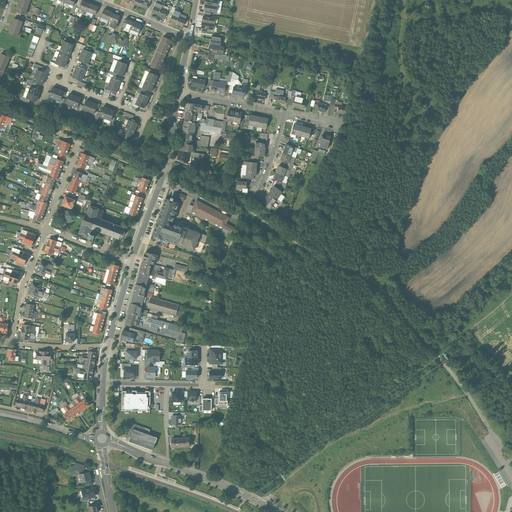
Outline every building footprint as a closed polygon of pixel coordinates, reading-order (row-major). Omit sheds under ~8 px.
[(30,0),(20,0),(19,3),(18,6),(16,12),(25,15),(30,0)] [(151,0),(143,0),(143,1),(140,7),(147,10),(151,2),(151,0)] [(91,4),(82,1),(79,8),(87,12),(91,4)] [(99,7),(91,4),(87,12),(96,15),(99,7)] [(161,10),(154,7),(152,13),(158,16),(161,10)] [(112,13),(104,10),(101,17),(109,21),(112,13)] [(167,12),(161,10),(158,16),(165,18),(167,12)] [(179,14),(174,12),(173,14),(170,21),(176,24),(179,18),(180,15),(179,14)] [(121,16),(112,13),(109,21),(112,22),(110,27),(115,29),(121,16)] [(23,21),(14,18),(12,24),(11,24),(10,27),(11,27),(9,33),(8,33),(17,37),(17,36),(23,22),(23,21)] [(185,21),(179,18),(176,24),(182,26),(185,21)] [(135,22),(126,19),(123,26),(131,30),(135,22)] [(142,26),(135,22),(131,30),(139,33),(142,26)] [(214,24),(202,22),(201,25),(202,25),(201,28),(202,28),(208,29),(213,30),(214,24)] [(222,38),(212,36),(211,40),(210,45),(211,45),(211,46),(212,46),(212,45),(213,45),(220,47),(222,38)] [(157,51),(165,55),(167,52),(171,44),(170,44),(172,40),(163,37),(157,51)] [(73,45),(64,41),(62,47),(71,51),(73,45)] [(220,47),(213,45),(213,49),(214,49),(214,52),(215,52),(214,54),(218,55),(223,56),(223,52),(223,47),(220,47)] [(71,51),(62,47),(59,52),(69,56),(71,51)] [(92,53),(83,49),(81,55),(90,59),(92,53)] [(165,55),(157,51),(150,66),(159,70),(160,67),(161,67),(164,59),(164,58),(165,55)] [(69,56),(59,52),(57,58),(67,62),(69,56)] [(0,70),(4,72),(10,57),(1,54),(0,56),(0,70)] [(90,59),(81,55),(78,61),(84,63),(88,64),(90,59)] [(67,62),(57,58),(55,63),(59,65),(65,67),(67,62)] [(127,65),(118,61),(116,67),(125,70),(127,65)] [(82,68),(76,66),(74,72),(84,75),(86,70),(82,68)] [(125,70),(116,67),(113,72),(117,74),(123,76),(125,70)] [(47,74),(37,70),(35,76),(44,79),(47,74)] [(84,75),(74,72),(72,77),(81,81),(84,75)] [(153,74),(149,72),(147,78),(156,81),(158,76),(153,74)] [(226,84),(219,83),(219,80),(220,74),(215,73),(213,82),(212,88),(212,91),(224,93),(226,84)] [(206,77),(198,76),(198,75),(194,75),(192,87),(204,89),(206,77)] [(44,79),(35,76),(33,81),(36,83),(42,85),(44,79)] [(115,79),(111,78),(109,83),(119,87),(121,82),(115,79)] [(156,81),(147,78),(144,83),(153,87),(156,81)] [(238,81),(231,80),(230,83),(230,86),(234,87),(233,95),(245,97),(246,90),(246,87),(242,86),(238,81)] [(119,87),(109,83),(107,89),(116,93),(119,87)] [(153,87),(144,83),(142,88),(146,90),(151,92),(153,87)] [(34,88),(31,87),(28,92),(38,96),(40,91),(34,88)] [(50,93),(49,97),(55,99),(58,90),(53,87),(50,93)] [(64,92),(58,90),(55,99),(60,101),(61,98),(64,92)] [(258,90),(256,99),(265,100),(266,94),(262,93),(262,91),(258,90)] [(38,96),(28,92),(26,98),(30,99),(36,102),(38,96)] [(75,96),(69,94),(67,100),(66,103),(66,104),(71,106),(75,96)] [(143,95),(140,94),(137,99),(146,103),(149,98),(143,95)] [(283,96),(278,95),(277,99),(276,103),(284,104),(285,98),(282,97),(283,96)] [(81,98),(75,96),(71,106),(77,108),(81,98)] [(303,99),(294,97),(293,100),(294,100),(292,106),(304,109),(306,103),(303,102),(303,99)] [(137,99),(135,98),(132,103),(139,106),(144,108),(146,103),(137,99)] [(84,106),(83,110),(88,112),(92,103),(86,100),(84,106)] [(92,103),(88,112),(94,114),(95,111),(97,105),(92,103)] [(201,106),(189,104),(188,112),(193,113),(196,113),(197,110),(200,110),(201,106)] [(326,107),(318,104),(316,111),(324,113),(326,107)] [(109,109),(103,107),(101,113),(99,116),(105,119),(109,109)] [(109,109),(105,119),(111,121),(112,117),(114,111),(109,109)] [(236,112),(229,111),(227,120),(234,122),(236,112)] [(242,114),(236,112),(234,122),(240,123),(242,114)] [(256,117),(251,116),(251,117),(250,122),(249,124),(254,125),(254,126),(258,127),(258,126),(260,118),(260,117),(256,117)] [(215,120),(208,118),(206,126),(211,126),(214,127),(215,120)] [(265,119),(260,118),(258,126),(263,127),(263,128),(267,129),(269,119),(265,118),(265,119)] [(130,121),(128,120),(126,125),(135,129),(137,124),(130,121)] [(191,121),(186,120),(184,131),(194,133),(195,127),(196,127),(197,122),(191,121)] [(135,129),(126,125),(124,131),(133,135),(135,129)] [(299,127),(294,125),(292,134),(297,135),(297,136),(300,137),(300,136),(303,128),(303,127),(300,126),(299,127)] [(308,129),(303,128),(300,136),(306,137),(305,138),(309,139),(310,135),(312,130),(308,128),(308,129)] [(133,135),(124,131),(121,136),(125,138),(131,140),(133,135)] [(194,133),(184,131),(182,143),(192,145),(194,133)] [(331,137),(323,135),(321,144),(324,145),(329,146),(331,137)] [(201,141),(195,140),(194,145),(208,148),(209,140),(210,138),(202,136),(201,141)] [(63,141),(58,140),(56,146),(61,147),(68,150),(71,144),(63,141)] [(192,145),(182,143),(181,151),(191,152),(194,153),(195,148),(193,147),(194,145),(192,145)] [(298,149),(288,145),(287,148),(293,150),(292,152),(296,153),(298,149)] [(61,148),(58,146),(58,147),(56,150),(54,155),(57,156),(58,154),(66,156),(68,150),(61,147),(61,148)] [(287,148),(286,147),(283,154),(291,157),(292,152),(293,150),(287,148)] [(191,152),(181,151),(179,160),(182,161),(182,162),(185,163),(189,164),(190,156),(191,152)] [(194,153),(191,152),(190,156),(191,156),(191,157),(198,158),(196,168),(203,169),(205,158),(207,158),(207,155),(194,153)] [(90,156),(82,153),(80,159),(87,162),(90,156)] [(54,155),(52,154),(51,157),(47,156),(45,162),(49,163),(49,164),(54,165),(61,168),(64,162),(56,159),(57,156),(54,155)] [(291,157),(283,154),(280,161),(284,162),(288,164),(288,163),(291,157)] [(87,162),(80,159),(77,166),(88,170),(89,167),(90,163),(87,162)] [(54,165),(49,164),(48,167),(47,169),(51,171),(52,171),(59,174),(61,168),(54,165)] [(282,167),(279,166),(276,173),(284,176),(286,169),(282,167)] [(59,174),(52,171),(51,174),(49,177),(55,180),(57,180),(59,174)] [(83,174),(75,171),(73,177),(80,180),(83,181),(85,182),(87,176),(83,174)] [(284,176),(276,173),(273,180),(277,181),(281,183),(284,176)] [(55,180),(49,177),(48,176),(46,183),(53,185),(55,180)] [(80,180),(73,177),(71,183),(78,186),(80,180)] [(150,180),(142,178),(141,181),(138,180),(137,183),(140,184),(148,187),(150,180)] [(53,185),(46,183),(43,188),(51,191),(52,189),(53,185)] [(78,186),(71,183),(68,189),(79,194),(82,188),(78,186)] [(148,187),(140,184),(138,190),(145,193),(148,187)] [(274,186),(271,190),(272,190),(269,194),(276,199),(279,195),(282,192),(279,190),(274,187),(274,186)] [(51,191),(43,188),(43,189),(41,188),(39,193),(41,193),(41,194),(49,197),(50,194),(51,191)] [(49,197),(41,194),(39,201),(40,201),(46,203),(49,197)] [(269,194),(266,197),(267,197),(263,203),(261,205),(269,210),(272,207),(271,206),(274,202),(275,203),(277,200),(276,199),(269,194)] [(143,198),(133,195),(130,201),(133,202),(141,205),(143,198)] [(66,197),(65,196),(62,205),(65,206),(64,207),(69,208),(72,209),(72,207),(73,207),(74,205),(73,204),(75,200),(72,199),(66,197)] [(183,228),(179,227),(174,225),(174,227),(169,225),(173,215),(175,216),(175,215),(176,216),(177,213),(176,212),(174,211),(177,203),(173,201),(173,199),(171,198),(170,200),(165,198),(152,234),(154,237),(158,239),(160,237),(162,238),(163,240),(170,242),(170,243),(175,245),(176,244),(177,245),(193,250),(195,250),(195,251),(200,253),(202,252),(207,237),(206,236),(201,234),(200,235),(199,233),(183,227),(183,228)] [(39,201),(38,200),(36,206),(38,207),(45,210),(48,203),(46,203),(40,201),(39,201)] [(141,205),(133,202),(130,201),(128,207),(131,208),(139,211),(141,205)] [(229,218),(196,201),(193,207),(189,205),(188,207),(187,210),(191,212),(191,211),(223,228),(220,233),(226,237),(228,233),(231,234),(234,228),(226,224),(229,218)] [(36,206),(35,206),(30,204),(30,207),(29,211),(30,211),(33,212),(36,213),(43,215),(45,210),(38,207),(36,206)] [(90,206),(87,214),(86,214),(82,225),(82,226),(79,234),(89,237),(89,238),(94,240),(97,231),(103,233),(103,234),(105,234),(106,234),(106,236),(110,238),(111,236),(119,239),(120,237),(122,237),(124,236),(125,233),(124,231),(123,230),(124,228),(115,225),(115,224),(114,224),(113,224),(114,222),(111,221),(111,223),(109,222),(108,221),(107,221),(101,219),(104,212),(99,210),(99,209),(90,206)] [(139,211),(131,208),(129,214),(134,216),(136,217),(137,214),(139,211)] [(36,213),(33,212),(30,211),(29,214),(28,215),(31,216),(31,217),(30,217),(30,218),(31,218),(33,219),(41,222),(43,215),(36,213)] [(28,232),(22,230),(21,233),(20,236),(34,241),(36,235),(28,232)] [(34,241),(20,236),(19,238),(25,240),(23,244),(31,246),(34,241)] [(57,241),(49,239),(47,245),(60,250),(61,248),(55,245),(57,241)] [(60,250),(47,245),(44,252),(52,254),(53,250),(59,252),(60,250)] [(29,254),(21,251),(19,254),(14,252),(13,254),(18,256),(26,260),(29,254)] [(159,256),(146,252),(143,262),(152,264),(154,265),(155,260),(158,261),(159,256)] [(26,260),(18,256),(13,254),(12,256),(17,259),(16,262),(24,266),(26,260)] [(49,265),(41,261),(39,264),(39,265),(38,266),(38,267),(52,273),(53,270),(47,268),(49,265)] [(117,265),(111,264),(110,270),(117,272),(118,269),(119,269),(119,266),(117,265)] [(151,267),(142,264),(140,272),(149,275),(150,271),(151,271),(152,267),(151,267)] [(184,266),(176,264),(174,270),(176,270),(182,272),(184,266)] [(52,273),(38,267),(38,268),(37,268),(37,269),(37,270),(36,273),(44,276),(49,278),(50,276),(51,275),(52,273)] [(12,271),(7,269),(6,270),(6,272),(5,274),(19,279),(21,273),(12,270),(12,271)] [(174,270),(170,269),(168,274),(167,280),(173,281),(174,279),(176,270),(174,270)] [(117,272),(110,270),(108,276),(116,279),(117,272)] [(164,273),(157,271),(156,276),(157,277),(165,279),(167,280),(168,274),(164,273)] [(149,275),(140,272),(137,283),(146,286),(147,284),(149,277),(153,278),(154,276),(149,275)] [(19,279),(5,274),(4,277),(10,278),(8,282),(17,285),(19,279)] [(116,279),(108,276),(106,283),(114,285),(116,279)] [(40,285),(32,282),(31,285),(30,286),(30,287),(30,288),(44,293),(45,290),(39,288),(40,285)] [(146,286),(137,283),(134,292),(151,297),(152,297),(153,294),(149,293),(150,291),(153,293),(155,288),(146,286)] [(44,293),(30,288),(30,289),(29,289),(29,290),(29,291),(28,294),(36,297),(36,296),(42,298),(43,296),(44,293)] [(112,291),(105,289),(103,295),(110,297),(112,291)] [(151,297),(134,292),(131,303),(142,306),(148,308),(151,297)] [(110,297),(103,295),(101,301),(109,303),(110,297)] [(152,297),(151,297),(148,308),(176,316),(179,305),(152,297)] [(109,303),(101,301),(99,307),(107,310),(109,303)] [(142,306),(131,303),(129,312),(142,315),(145,316),(146,312),(147,310),(141,309),(142,306)] [(33,312),(25,310),(24,317),(36,319),(37,312),(36,312),(33,311),(33,312)] [(142,315),(129,312),(126,322),(137,325),(139,319),(141,320),(142,315)] [(105,315),(98,313),(96,320),(104,322),(105,315)] [(145,316),(142,315),(141,320),(145,321),(145,322),(152,323),(150,330),(157,332),(159,326),(179,331),(180,326),(157,319),(145,316)] [(104,322),(96,320),(94,326),(102,328),(104,322)] [(31,326),(23,325),(22,332),(36,334),(36,331),(35,331),(36,327),(31,326)] [(102,328),(94,326),(93,332),(98,333),(100,334),(102,328)] [(179,331),(176,340),(184,342),(186,333),(182,332),(183,326),(180,326),(179,331)] [(145,331),(130,327),(129,331),(123,330),(121,339),(133,342),(133,341),(138,342),(140,337),(143,336),(143,334),(145,334),(145,331)] [(72,331),(72,329),(72,328),(68,329),(68,333),(66,333),(66,341),(74,341),(74,333),(74,331),(73,331),(72,331)] [(36,334),(22,332),(21,338),(28,340),(29,337),(30,337),(30,338),(35,339),(35,337),(35,336),(36,334)] [(210,348),(210,363),(212,363),(218,363),(218,364),(222,364),(222,349),(210,348)] [(16,350),(8,349),(7,356),(11,357),(10,360),(15,361),(15,357),(16,350)] [(158,350),(148,350),(148,353),(148,361),(156,361),(159,361),(160,352),(158,350)] [(135,351),(126,351),(126,359),(137,359),(137,351),(135,351)] [(96,353),(88,352),(88,356),(78,354),(78,357),(81,357),(95,360),(96,353)] [(95,360),(81,357),(81,360),(87,361),(86,365),(94,366),(94,363),(94,364),(95,360)] [(94,366),(86,365),(83,365),(82,369),(79,368),(79,369),(79,371),(92,373),(93,373),(93,369),(94,366)] [(131,367),(124,367),(124,377),(136,377),(136,367),(131,367)] [(155,367),(147,367),(147,377),(155,377),(155,374),(157,374),(157,370),(155,370),(155,367)] [(92,373),(79,371),(78,373),(78,375),(78,377),(84,378),(91,380),(92,373)] [(127,391),(122,391),(122,411),(126,411),(126,410),(132,410),(132,411),(140,411),(140,410),(146,410),(146,411),(150,411),(150,391),(145,391),(145,392),(137,392),(137,391),(132,391),(132,392),(127,392),(127,391)] [(197,391),(187,391),(187,400),(190,400),(190,401),(194,401),(194,400),(197,400),(197,396),(197,391)] [(182,394),(182,392),(172,392),(172,401),(181,401),(182,394)] [(222,392),(219,392),(219,399),(219,404),(227,404),(227,392),(225,392),(222,392)] [(22,399),(18,398),(16,406),(23,408),(22,408),(23,408),(25,400),(26,394),(24,393),(22,399)] [(26,394),(25,400),(23,408),(26,409),(27,409),(29,409),(31,402),(27,401),(29,395),(26,394)] [(85,399),(82,401),(78,396),(76,398),(84,409),(90,405),(85,399)] [(36,399),(32,398),(32,399),(31,402),(29,409),(32,410),(36,411),(39,397),(37,397),(36,399)] [(39,397),(36,411),(43,413),(45,405),(40,404),(42,398),(39,397)] [(84,409),(76,398),(74,399),(77,404),(75,406),(74,407),(79,413),(82,412),(81,411),(84,409)] [(206,399),(203,399),(203,405),(203,410),(211,410),(212,399),(208,399),(208,398),(206,398),(206,399)] [(72,403),(68,406),(67,404),(65,406),(74,417),(77,415),(79,413),(74,407),(75,406),(72,403)] [(67,412),(63,415),(68,421),(74,417),(65,406),(63,407),(67,412)] [(181,425),(181,416),(176,416),(172,416),(172,425),(181,425)] [(150,429),(134,423),(131,429),(132,430),(131,431),(132,431),(129,439),(154,447),(157,437),(149,434),(150,429)] [(180,438),(172,439),(172,448),(181,447),(180,438)] [(190,438),(180,438),(181,447),(190,447),(190,438)] [(154,447),(129,439),(128,441),(153,450),(154,447)] [(89,472),(84,473),(83,469),(75,466),(71,467),(72,476),(75,475),(80,474),(80,477),(82,485),(91,483),(90,480),(91,480),(90,473),(89,472)] [(501,488),(506,485),(499,472),(494,475),(501,488)] [(93,489),(82,491),(84,498),(89,497),(89,498),(95,497),(93,489)]
